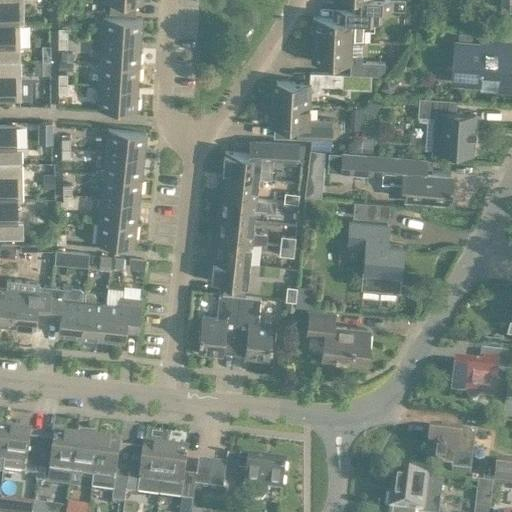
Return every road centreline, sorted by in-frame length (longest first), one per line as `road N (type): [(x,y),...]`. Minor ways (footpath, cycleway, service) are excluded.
road 1 (residential): [(167,402),(193,143)]
road 2 (unclassified): [(336,419),(386,402),(466,262)]
road 3 (residential): [(193,143),(205,139),(299,0)]
road 4 (unclassified): [(336,419),(167,402)]
road 5 (unclassified): [(167,402),(0,380)]
road 6 (residential): [(193,143),(171,127),(167,103),(171,0)]
